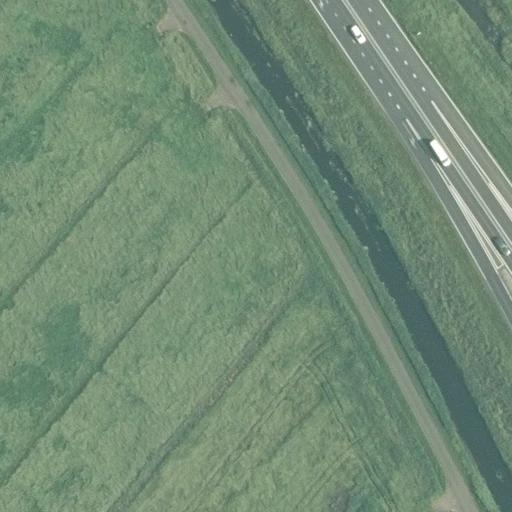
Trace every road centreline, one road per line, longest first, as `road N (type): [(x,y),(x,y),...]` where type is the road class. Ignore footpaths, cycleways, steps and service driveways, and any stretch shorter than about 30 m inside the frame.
road 1 (unclassified): [(468,511),(309,210),(173,0)]
road 2 (trunk): [(417,107),(511,316)]
road 3 (trunk): [(511,248),(417,107)]
road 4 (trunk): [(511,217),(417,107)]
road 5 (trunk): [(417,107),(344,0)]
